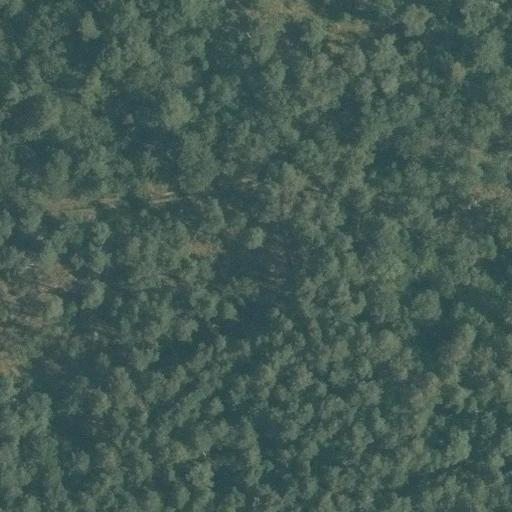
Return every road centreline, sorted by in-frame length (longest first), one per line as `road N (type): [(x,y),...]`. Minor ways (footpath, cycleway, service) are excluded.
road 1 (track): [(511,146),(0,225)]
road 2 (track): [(70,511),(96,212)]
